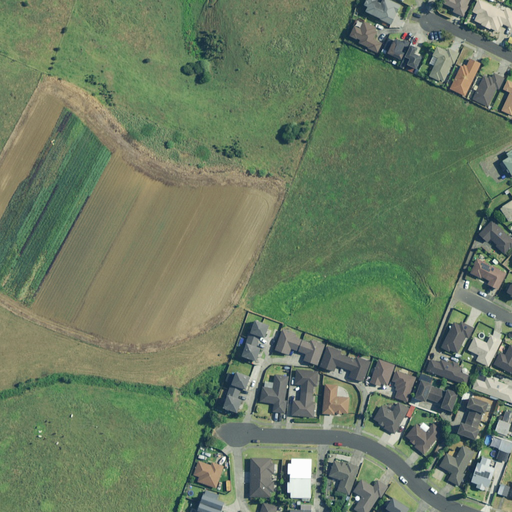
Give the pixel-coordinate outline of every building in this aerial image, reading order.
[(381,0),(380,0),(368,0),(366,5),(369,6),(366,11),(392,25),(402,6),(390,0),(384,0),(383,1),(381,0)] [(471,0),(444,0),(441,6),(464,16),(471,0)] [(502,12),(479,0),(476,0),(468,17),(496,31),(500,23),(511,29),(511,28),(511,12),(504,8),(502,12)] [(379,29),(365,21),(361,29),(356,26),(351,36),(360,41),(359,43),(378,53),(383,44),(374,39),(379,29)] [(401,43),(393,38),(385,54),(399,61),(403,54),(397,51),(401,43)] [(457,54),(437,44),(432,55),(438,58),(429,76),(444,83),(457,54)] [(416,49),(410,46),(402,62),(415,69),(422,56),(414,52),(416,49)] [(480,64),(469,59),(465,67),(460,64),(450,88),(465,95),(480,64)] [(503,78),(492,73),(490,79),(483,75),(472,100),(490,108),(503,78)] [(511,82),(507,81),(503,89),(510,92),(501,110),(511,115),(511,82)] [(511,151),(502,158),(511,175),(511,151)] [(511,200),(499,209),(508,223),(511,220),(511,200)] [(511,247),(511,238),(491,220),(478,234),(504,257),(511,247)] [(506,273),(476,259),(469,275),(499,289),(506,273)] [(459,325),(454,322),(442,348),(457,355),(465,338),(468,339),(474,327),(461,320),(459,325)] [(267,327),(253,321),(248,334),(263,339),(267,327)] [(296,335),(281,329),(273,351),(288,357),(291,350),(305,355),(303,362),(315,367),(324,345),(310,340),(309,344),(294,338),(296,335)] [(501,342),(490,336),(487,342),(473,336),(466,350),(478,356),(475,361),(488,367),(501,342)] [(259,349),(244,344),(239,358),(254,363),(259,349)] [(511,346),(509,345),(504,355),(498,353),(492,366),(511,375),(511,346)] [(342,352),(327,346),(318,368),(334,374),(337,366),(351,372),(348,379),(361,384),(370,362),(356,357),(355,360),(340,355),(342,352)] [(430,356),(425,372),(465,387),(469,376),(460,372),(462,367),(430,356)] [(393,366),(377,360),(369,383),(379,387),(380,384),(386,386),(393,366)] [(318,372),(295,369),(294,386),(300,386),(299,401),(292,400),(290,415),(315,418),(316,402),(311,402),(313,386),(317,386),(318,372)] [(249,378),(234,372),(229,387),(244,392),(249,378)] [(415,378),(395,372),(390,386),(397,388),(394,397),(407,402),(415,378)] [(289,378),(274,376),(272,389),(261,387),(258,402),(272,404),(271,413),(284,415),(289,378)] [(485,383),(474,379),(471,389),(511,404),(511,402),(511,388),(486,379),(485,383)] [(458,394),(419,380),(413,399),(425,403),(426,399),(441,404),(439,409),(451,414),(458,394)] [(338,386),(325,385),(322,414),(347,417),(350,397),(336,396),(338,386)] [(238,401),(225,396),(220,410),(233,415),(238,401)] [(488,404),(470,398),(466,410),(470,411),(465,425),(461,424),(457,435),(476,441),(488,404)] [(392,412),(382,406),(373,422),(395,434),(410,410),(398,403),(392,412)] [(511,434),(511,424),(500,420),(496,432),(511,437),(511,434)] [(425,432),(416,424),(404,439),(424,455),(443,432),(432,423),(425,432)] [(511,449),(511,442),(503,439),(499,450),(510,454),(511,449)] [(455,460),(446,455),(440,466),(452,472),(448,481),(460,487),(477,453),(462,446),(455,460)] [(276,459),(249,458),(248,497),(275,497),(276,459)] [(358,467),(334,459),(328,477),(340,481),(336,492),(348,496),(358,467)] [(496,464),(479,459),(471,484),(488,489),(496,464)] [(223,468),(199,460),(192,481),(216,489),(223,468)] [(310,461),(288,461),(288,479),(310,480),(310,461)] [(310,480),(288,479),(288,498),(310,498),(310,480)] [(373,487),(361,479),(353,492),(361,497),(354,509),(358,511),(371,511),(388,487),(377,481),(373,487)] [(511,486),(502,483),(498,494),(507,497),(511,486)] [(218,496),(206,492),(197,511),(222,511),(226,504),(217,500),(218,496)] [(406,511),(408,509),(392,499),(385,511),(386,511),(406,511)]
